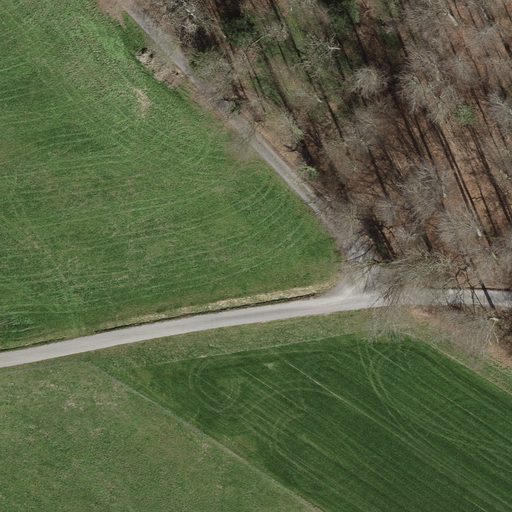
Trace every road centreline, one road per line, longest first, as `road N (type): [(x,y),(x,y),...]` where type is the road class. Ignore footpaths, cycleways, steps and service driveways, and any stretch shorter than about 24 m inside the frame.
road 1 (track): [(399,297),(212,319),(0,359)]
road 2 (track): [(399,297),(280,155),(128,0)]
